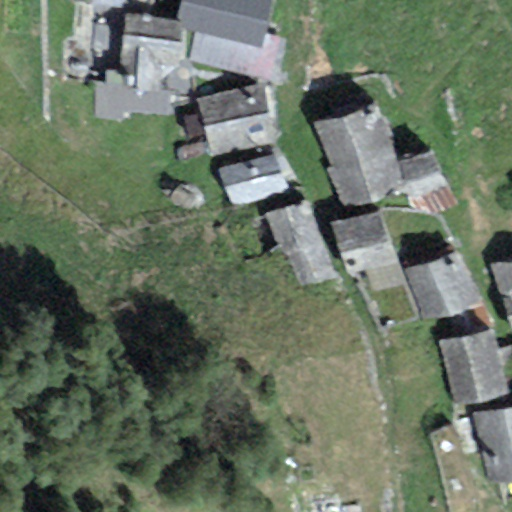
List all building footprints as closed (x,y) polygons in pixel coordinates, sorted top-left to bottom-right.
[(271,81),(281,36),(266,33),(273,0),(179,0),(175,19),(184,21),(182,30),(189,31),(182,61),(271,81)] [(277,141),(265,82),(195,96),(207,155),(277,141)] [(396,156),(377,101),(357,107),(355,100),(332,108),(334,115),(316,122),(347,211),(402,192),(408,190),(396,156)] [(408,190),(402,192),(412,219),(454,203),(433,148),(416,154),(414,149),(396,156),(408,190)] [(288,188),(277,152),(212,172),(219,197),(226,195),(230,206),(288,188)] [(335,277),(308,198),(264,212),(279,256),(287,254),(299,289),(335,277)] [(404,282),(381,207),(330,223),(347,279),(367,273),(372,292),(404,282)] [(478,303),(459,249),(412,266),(415,276),(407,279),(423,323),(478,303)] [(511,258),(492,263),(507,336),(511,334),(511,258)] [(506,393),(494,328),(438,338),(450,404),(506,393)] [(511,405),(474,412),(487,485),(511,480),(511,405)]
